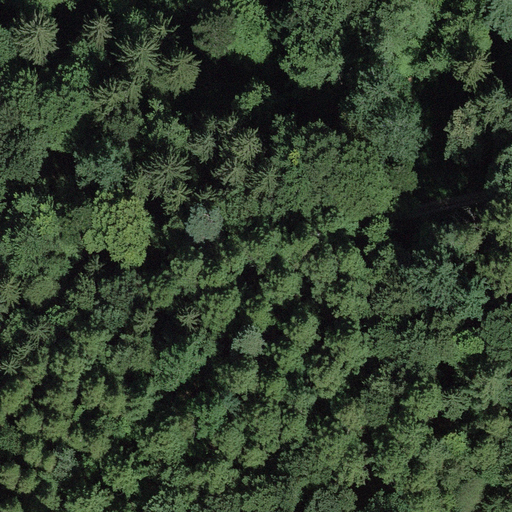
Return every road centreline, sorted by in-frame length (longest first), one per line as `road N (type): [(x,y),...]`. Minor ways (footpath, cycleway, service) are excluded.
road 1 (track): [(0,263),(88,197),(236,111),(372,51),(511,3)]
road 2 (track): [(511,188),(221,262),(0,336)]
